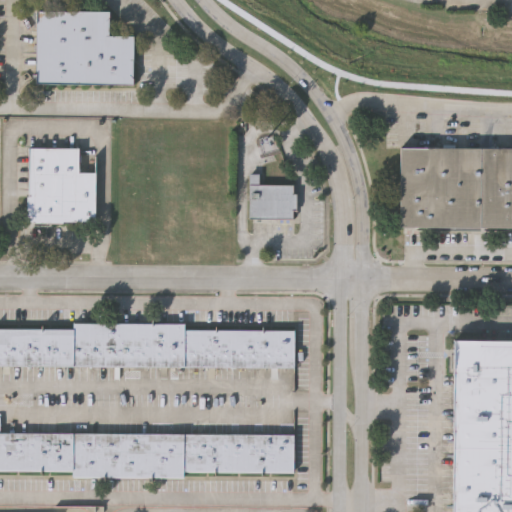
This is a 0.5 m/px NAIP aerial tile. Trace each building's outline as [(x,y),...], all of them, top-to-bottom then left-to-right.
[(35,10),(109,10),(109,35),(133,36),(133,84),(35,83),(35,77),(31,77),(31,73),(34,73),(35,10)] [(27,221),(28,148),(75,148),(75,172),(93,172),(93,220),(60,220),(60,222),(33,222),(33,221),(27,221)] [(511,227),(398,227),(398,149),(511,149),(511,227)] [(258,173),(258,183),(292,183),(291,191),(296,191),(296,209),(292,209),(292,219),(249,218),(250,173),(258,173)] [(183,325),(183,333),(292,333),(292,370),(0,368),(0,330),(73,331),(73,325),(183,325)] [(511,338),(511,511),(454,511),(455,338),(511,338)] [(185,477),(73,476),(73,468),(0,467),(0,432),(295,434),(294,470),(185,469),(185,477)]
